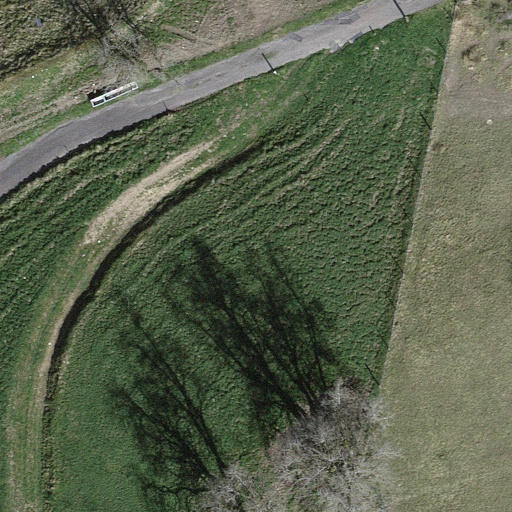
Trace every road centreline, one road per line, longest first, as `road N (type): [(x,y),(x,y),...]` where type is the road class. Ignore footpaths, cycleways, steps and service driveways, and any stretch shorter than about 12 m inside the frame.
road 1 (track): [(30,511),(35,372),(96,249),(295,99),(332,32)]
road 2 (track): [(0,168),(406,0)]
